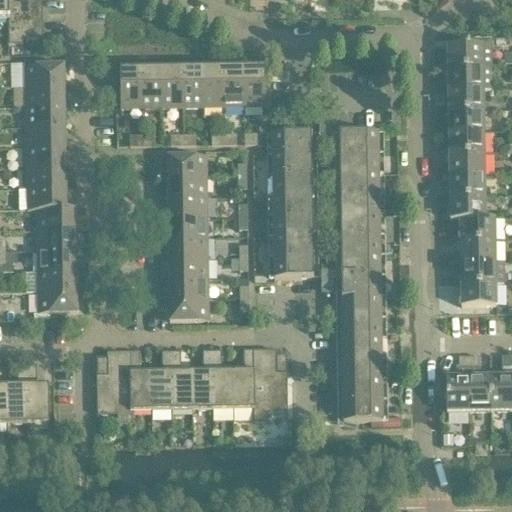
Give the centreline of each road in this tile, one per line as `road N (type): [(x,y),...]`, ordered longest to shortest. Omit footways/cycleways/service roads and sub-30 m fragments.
road 1 (residential): [(99,345),(96,212),(82,183),(79,0)]
road 2 (residential): [(421,348),(415,41)]
road 3 (residential): [(304,426),(301,341),(99,345)]
road 4 (residential): [(415,41),(258,42),(152,0)]
road 5 (residential): [(438,511),(422,436),(421,348)]
